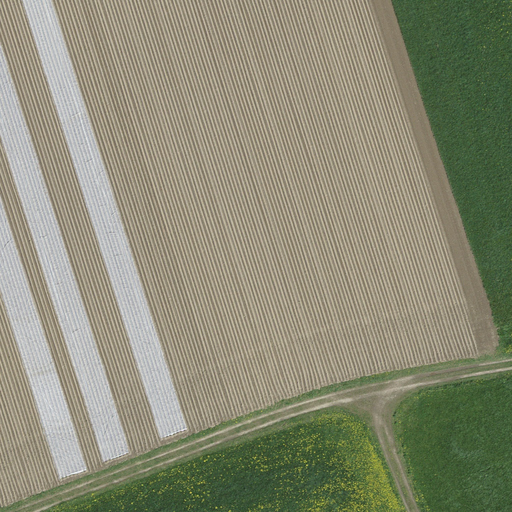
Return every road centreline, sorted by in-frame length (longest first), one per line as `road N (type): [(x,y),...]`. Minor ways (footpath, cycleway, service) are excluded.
road 1 (track): [(26,511),(312,406),(511,365)]
road 2 (track): [(312,406),(366,422),(384,443),(410,511)]
